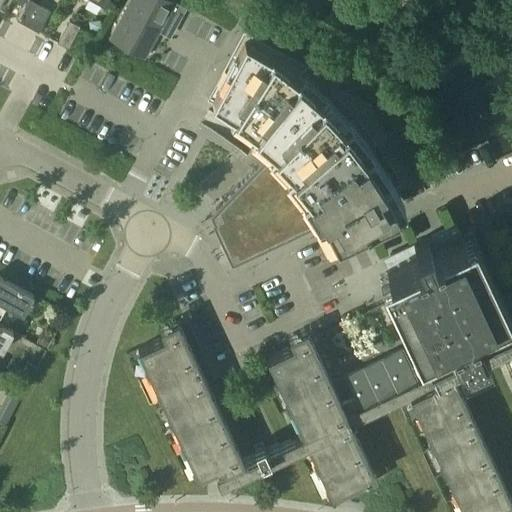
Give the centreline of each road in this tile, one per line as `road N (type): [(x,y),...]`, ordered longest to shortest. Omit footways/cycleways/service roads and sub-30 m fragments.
road 1 (residential): [(152,223),(110,301),(86,369),(79,443),(88,511)]
road 2 (residential): [(309,250),(219,292),(194,247),(152,223)]
road 3 (residential): [(120,206),(202,56)]
road 4 (residential): [(120,206),(0,140)]
